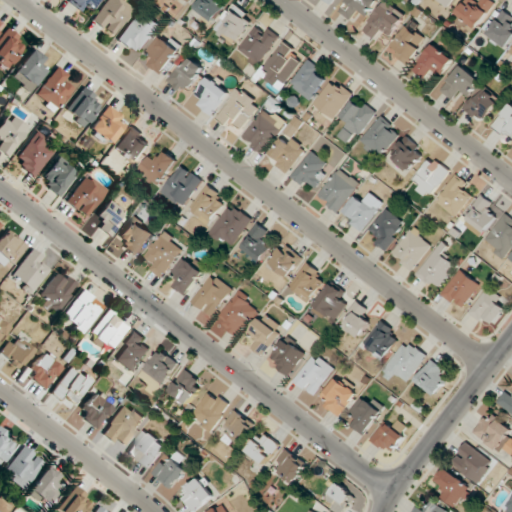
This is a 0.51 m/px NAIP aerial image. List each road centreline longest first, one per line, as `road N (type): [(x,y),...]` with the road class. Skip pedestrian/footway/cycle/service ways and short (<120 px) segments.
road 1 (residential): [(489,368),(20,0)]
road 2 (residential): [(392,490),(0,186)]
road 3 (residential): [(511,181),(279,0)]
road 4 (residential): [(381,511),(511,337)]
road 5 (residential): [(155,511),(0,389)]
